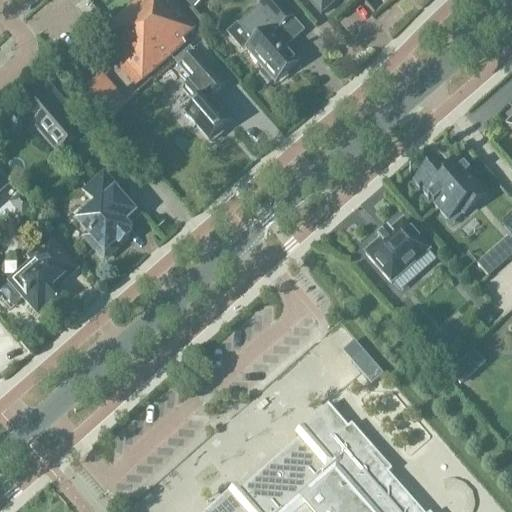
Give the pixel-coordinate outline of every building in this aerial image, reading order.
[(136,0),(138,1),(99,35),(142,84),(185,47),(182,43),(195,32),(167,0),(136,0)] [(201,1),(199,0),(184,0),(192,9),(201,1)] [(274,0),(268,0),(237,27),(249,42),(254,38),(257,42),(246,52),(263,72),(259,75),(268,86),(273,83),(275,85),(297,66),(272,37),(292,20),(274,0)] [(306,0),(321,17),(340,0),(306,0)] [(193,130),(196,128),(209,143),(230,124),(209,100),(223,88),(196,58),(181,72),(193,85),(183,94),(196,108),(186,117),(189,120),(186,122),(193,130)] [(102,75),(84,90),(105,115),(123,100),(102,75)] [(67,107),(47,83),(27,99),(35,108),(25,117),(57,155),(77,138),(58,115),(67,107)] [(448,222),(482,192),(461,168),(453,176),(441,162),(415,185),(448,222)] [(93,207),(76,222),(78,225),(88,235),(84,239),(103,260),(113,251),(109,247),(115,242),(119,246),(127,238),(124,234),(127,231),(123,227),(136,215),(103,178),(85,194),(83,196),(93,207)] [(21,194),(10,204),(23,218),(32,210),(33,208),(21,194)] [(40,216),(33,208),(32,210),(23,218),(29,225),(40,216)] [(379,246),(365,258),(391,289),(429,256),(403,226),(389,238),(387,237),(378,245),(379,246)] [(511,244),(507,239),(492,253),(503,266),(511,257),(511,244)] [(29,260),(33,266),(11,284),(31,309),(34,312),(37,313),(39,312),(41,311),(42,310),(43,310),(44,309),(46,311),(56,302),(56,301),(56,300),(56,299),(55,299),(61,293),(63,296),(64,295),(57,287),(76,270),(51,242),(29,260)] [(455,336),(432,356),(442,367),(464,348),(455,336)] [(362,352),(350,362),(371,387),(383,376),(362,352)] [(473,352),(449,373),(461,386),(485,365),(473,352)] [(295,436),(301,444),(243,495),(236,488),(229,494),(208,511),(416,511),(386,478),(389,474),(349,428),(345,432),(326,409),(302,430),(295,436)]
